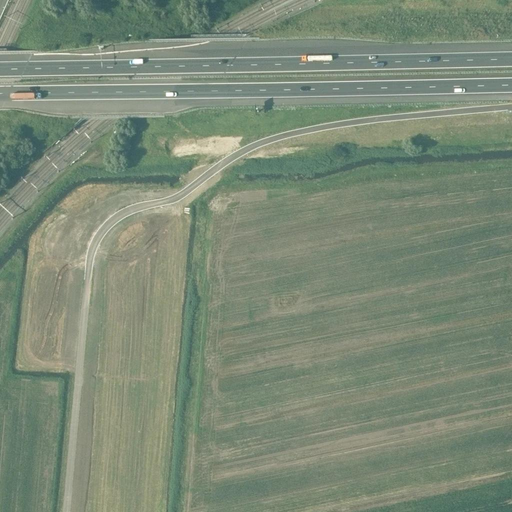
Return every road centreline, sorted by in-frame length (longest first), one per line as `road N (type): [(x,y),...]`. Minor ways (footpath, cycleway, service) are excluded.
road 1 (motorway): [(511,59),(0,69)]
road 2 (motorway): [(0,94),(511,85)]
